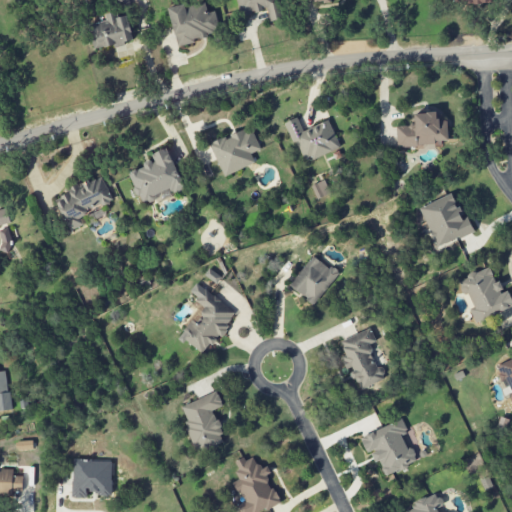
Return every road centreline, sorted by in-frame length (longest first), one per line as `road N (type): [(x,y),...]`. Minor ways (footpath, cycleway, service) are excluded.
road 1 (residential): [(0,149),(286,73),(511,54)]
road 2 (residential): [(300,366),(292,350),(275,345),(259,353),(254,369),(262,385),(279,390),(294,382),(300,366)]
road 3 (residential): [(287,388),(345,511)]
